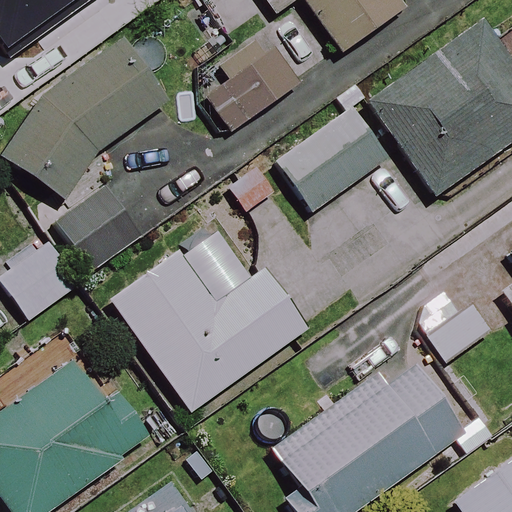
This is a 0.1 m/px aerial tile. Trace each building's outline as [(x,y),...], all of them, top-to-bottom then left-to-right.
[(267,10),(271,15),(292,0),(297,0),(337,56),(399,12),(389,0),(216,0),(204,9),(224,39),(267,10)] [(511,141),(511,76),(475,25),(358,107),(426,203),(511,141)] [(295,87),(260,36),(213,69),(192,82),(227,133),(295,87)] [(115,44),(31,107),(0,163),(0,171),(58,204),(92,156),(161,105),(115,44)] [(379,164),(349,120),(276,170),(306,214),(379,164)] [(270,191),(253,170),(224,194),(241,215),(270,191)] [(73,289),(43,247),(0,277),(0,291),(24,325),(73,289)] [(511,322),(511,252),(504,257),(511,268),(511,282),(493,295),(511,322)] [(210,309),(172,256),(105,305),(186,416),(300,333),(257,275),(210,309)] [(450,319),(436,299),(408,319),(440,366),(483,336),(464,308),(450,319)] [(353,511),(461,435),(406,358),(268,456),(295,494),(280,504),(286,511),(353,511)] [(87,399),(65,367),(0,413),(0,509),(2,511),(46,511),(142,444),(102,388),(87,399)] [(511,511),(511,459),(451,504),(457,511),(511,511)]
